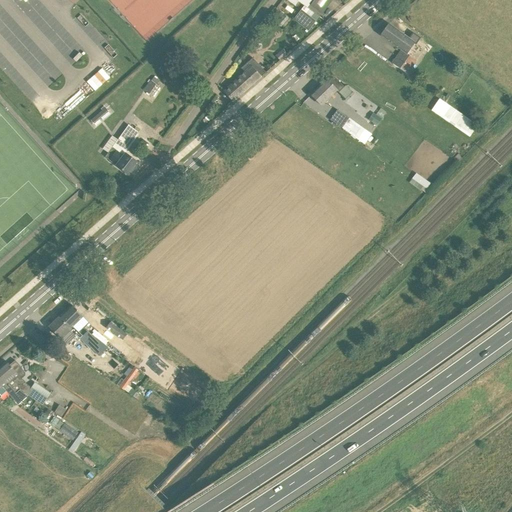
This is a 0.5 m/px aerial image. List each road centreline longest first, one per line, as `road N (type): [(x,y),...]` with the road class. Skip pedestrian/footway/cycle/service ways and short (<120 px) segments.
road 1 (secondary): [(0,332),(381,0)]
road 2 (motorway): [(511,301),(206,511)]
road 3 (motorway): [(248,511),(511,331)]
road 4 (unclassified): [(174,143),(276,0)]
road 5 (track): [(511,411),(385,511)]
road 6 (track): [(511,211),(389,304)]
